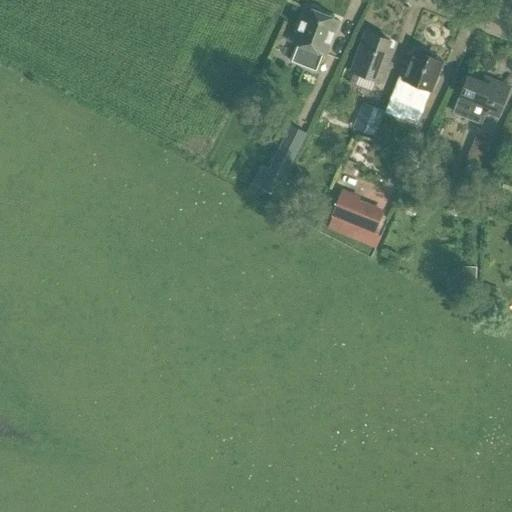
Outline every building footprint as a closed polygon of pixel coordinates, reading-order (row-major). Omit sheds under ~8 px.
[(311,9),(307,8),(293,43),(299,45),(292,62),(317,72),(324,54),(326,55),(340,21),(318,12),(317,10),(313,8),(311,9)] [(382,84),(393,53),(388,51),(391,41),(366,32),(352,73),(382,84)] [(429,53),(422,51),(420,52),(416,51),(404,81),(406,82),(400,96),(425,106),(443,61),(429,56),(429,53)] [(487,85),(470,78),(463,95),(460,94),(452,113),(481,125),(485,115),(488,116),(489,113),(500,117),(511,89),(489,80),(487,85)] [(375,136),(384,111),(363,103),(354,128),(375,136)] [(275,196),(306,134),(290,126),(268,169),(260,165),(251,184),(275,196)] [(375,235),(385,211),(359,200),(360,197),(342,190),(331,217),(375,235)] [(476,267),(463,266),(462,284),(476,285),(476,267)]
